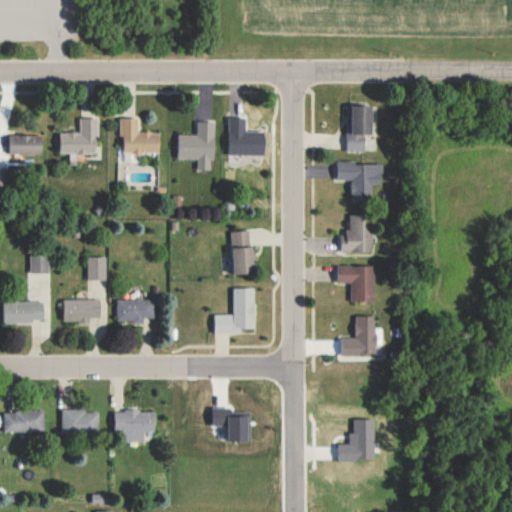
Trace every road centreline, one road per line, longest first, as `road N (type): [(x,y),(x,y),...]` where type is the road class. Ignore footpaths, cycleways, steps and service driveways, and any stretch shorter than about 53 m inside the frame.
road 1 (residential): [(511,72),(0,73)]
road 2 (residential): [(288,511),(292,73)]
road 3 (residential): [(0,364),(293,367)]
